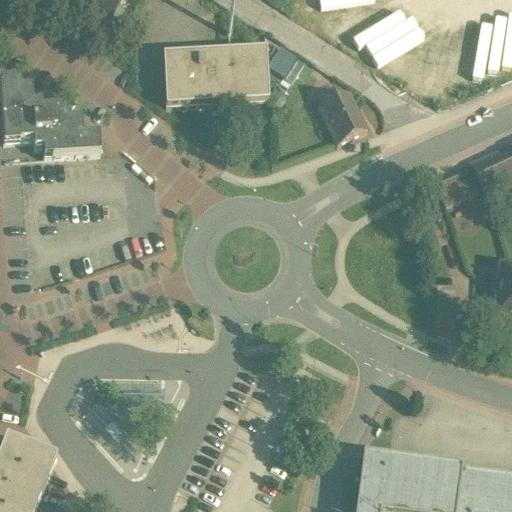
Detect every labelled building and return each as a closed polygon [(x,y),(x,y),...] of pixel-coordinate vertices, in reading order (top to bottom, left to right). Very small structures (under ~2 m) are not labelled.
[(88,0),(84,7),(110,23),(125,0),(88,0)] [(265,56),(163,62),(166,113),(268,108),(265,56)] [(41,108),(32,109),(31,94),(17,95),(16,85),(0,86),(0,106),(3,149),(33,147),(33,155),(43,155),(43,164),(100,161),(98,141),(82,142),(81,126),(64,127),(63,113),(42,114),(41,108)] [(348,99),(318,114),(337,152),(367,137),(348,99)] [(511,154),(473,172),(487,201),(511,189),(511,154)] [(469,174),(435,190),(445,212),(479,196),(469,174)] [(511,275),(504,274),(502,290),(496,289),(494,306),(500,307),(498,324),(511,326),(511,275)] [(163,398),(163,388),(142,388),(142,398),(163,398)] [(83,424),(98,439),(111,427),(95,412),(83,424)] [(125,443),(111,427),(98,439),(112,455),(125,443)] [(45,460),(5,445),(0,458),(0,511),(36,511),(53,472),(52,471),(45,460)] [(511,511),(511,482),(388,466),(388,463),(369,460),(368,463),(362,463),(355,511),(511,511)]
